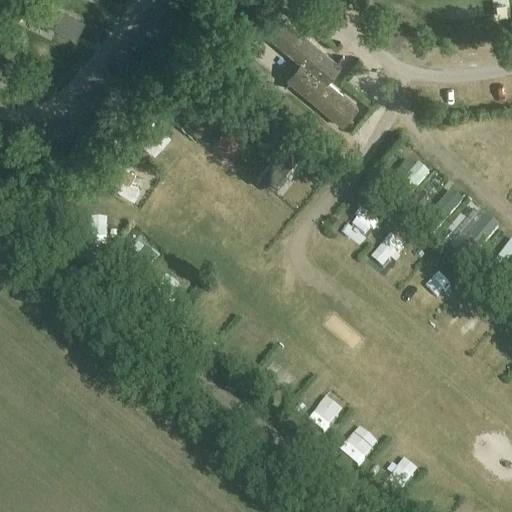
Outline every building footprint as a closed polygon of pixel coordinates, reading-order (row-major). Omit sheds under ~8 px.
[(51,0),(24,0),(22,6),(64,23),(71,8),(51,0)] [(410,11),(416,0),(397,0),(396,3),(410,11)] [(343,66),(286,19),(269,39),(300,64),(286,81),(343,128),(359,109),(328,84),(343,66)] [(397,51),(414,57),(418,44),(401,39),(397,51)] [(186,85),(193,121),(203,119),(195,83),(186,85)] [(248,145),(247,101),(227,102),(228,145),(248,145)] [(143,129),(171,158),(181,150),(152,120),(143,129)] [(141,139),(130,147),(138,158),(149,150),(141,139)] [(290,155),(267,175),(282,191),(304,171),(290,155)] [(422,165),(401,189),(416,202),(437,178),(422,165)] [(144,206),(151,194),(114,173),(107,186),(144,206)] [(86,199),(81,206),(102,225),(108,218),(86,199)] [(368,204),(355,215),(371,232),(383,221),(368,204)] [(81,207),(73,215),(99,239),(106,231),(81,207)] [(484,244),(496,247),(499,233),(488,230),(484,244)] [(180,281),(164,301),(176,311),(192,290),(180,281)] [(217,346),(231,332),(228,329),(237,320),(223,305),(199,327),(217,346)] [(469,306),(451,335),(475,351),(495,321),(488,316),(474,338),(464,332),(477,311),(469,306)] [(511,335),(503,329),(481,359),(496,370),(511,348),(511,335)] [(257,370),(273,355),(259,340),(243,356),(257,370)] [(286,408),(307,388),(292,373),(271,393),(286,408)]
